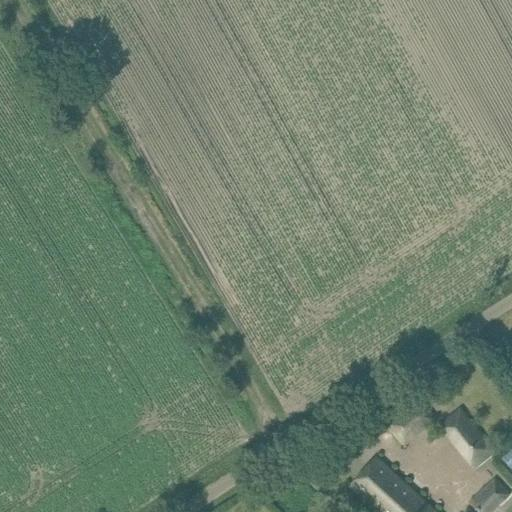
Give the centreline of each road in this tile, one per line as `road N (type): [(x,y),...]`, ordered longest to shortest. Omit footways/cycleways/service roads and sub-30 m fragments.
road 1 (unknown): [(278,450),(0,9)]
road 2 (unclassified): [(183,511),(511,300)]
